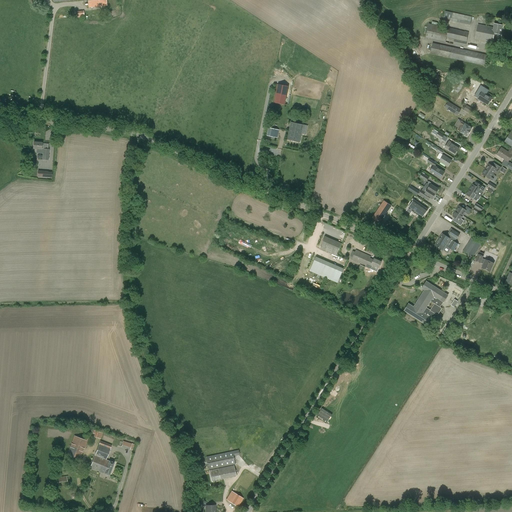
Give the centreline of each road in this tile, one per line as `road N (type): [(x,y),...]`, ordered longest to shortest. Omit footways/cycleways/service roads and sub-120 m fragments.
road 1 (tertiary): [(410,253),(140,136),(0,115)]
road 2 (track): [(199,511),(131,312),(130,205),(140,136)]
road 3 (tertiary): [(247,511),(410,253)]
road 4 (tertiary): [(410,253),(511,91)]
